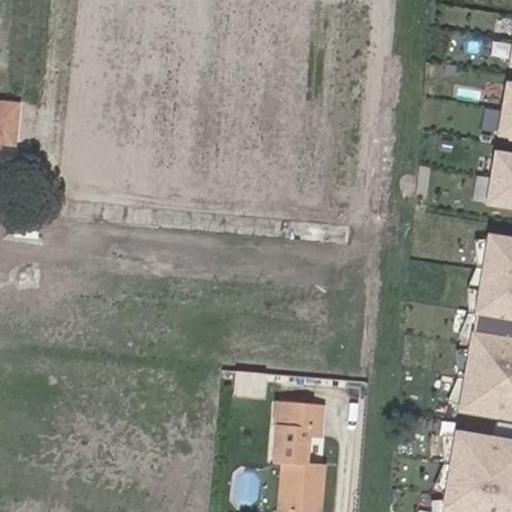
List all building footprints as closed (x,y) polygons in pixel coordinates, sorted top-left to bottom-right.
[(511,81),(507,81),(497,135),(511,137),(511,81)] [(0,142),(12,144),(15,105),(0,103),(0,142)] [(511,152),(496,150),(486,204),(511,208),(511,152)] [(511,239),(491,235),(461,414),(511,422),(511,239)] [(238,368),(236,391),(266,394),(268,371),(238,368)] [(305,466),(307,438),(310,405),(276,402),(271,463),(281,464),(277,511),(294,511),(295,511),(304,511),(317,511),(321,467),(305,466)] [(321,439),(324,406),(310,405),(307,438),(321,439)] [(511,511),(511,444),(461,435),(446,511),(511,511)]
